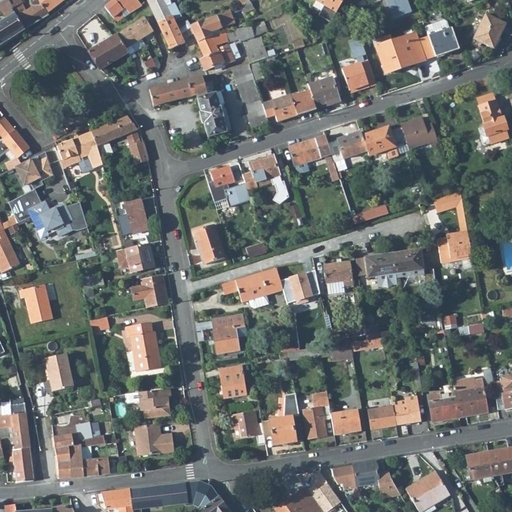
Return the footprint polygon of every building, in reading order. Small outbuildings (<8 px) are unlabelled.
[(0,0),(0,10),(5,19),(0,22),(0,44),(24,28),(15,14),(12,9),(7,0),(0,0)] [(7,0),(12,9),(22,4),(20,0),(7,0)] [(37,0),(39,3),(26,11),(22,4),(12,9),(15,14),(24,28),(25,30),(49,15),(47,14),(65,0),(37,0)] [(113,0),(105,7),(116,21),(118,22),(125,17),(121,12),(125,9),(130,14),(142,6),(142,5),(138,1),(137,0),(113,0)] [(149,0),(148,1),(158,23),(172,16),(167,6),(171,4),(170,2),(170,0),(149,0)] [(315,0),(315,1),(324,6),(321,11),(318,16),(330,23),(336,13),(343,0),(315,0)] [(411,13),(406,0),(385,0),(392,20),(411,13)] [(324,6),(315,1),(312,6),(321,11),(324,6)] [(172,16),(174,21),(180,18),(182,17),(175,2),(171,4),(167,6),(172,16)] [(231,11),(233,18),(254,10),(252,4),(243,7),(231,11)] [(121,12),(125,17),(130,14),(125,9),(121,12)] [(219,29),(235,23),(233,18),(231,11),(197,23),(191,27),(189,27),(194,34),(199,43),(213,37),(211,32),(219,29)] [(485,15),(473,39),(494,49),(506,25),(485,15)] [(158,23),(170,49),(185,43),(180,33),(185,30),(188,28),(186,24),(185,22),(182,24),(177,27),(174,21),(172,16),(158,23)] [(144,17),(116,34),(126,49),(145,37),(153,32),(144,17)] [(444,21),(425,27),(428,37),(449,29),(447,22),(444,21)] [(258,24),(261,35),(268,33),(264,22),(258,24)] [(236,30),(226,32),(229,41),(239,39),(239,41),(261,35),(258,24),(236,30)] [(185,30),(189,37),(194,34),(189,27),(188,28),(185,30)] [(449,29),(428,37),(435,58),(459,50),(452,28),(449,29)] [(180,33),(185,43),(190,41),(189,37),(185,30),(180,33)] [(220,38),(222,44),(229,41),(226,32),(222,34),(223,37),(220,38)] [(126,49),(116,34),(88,51),(100,70),(103,68),(101,64),(126,49)] [(198,43),(205,59),(219,53),(218,50),(224,47),(222,44),(220,38),(223,37),(222,34),(221,34),(213,37),(199,43),(198,43)] [(415,34),(376,47),(385,74),(425,61),(417,40),(415,34)] [(128,53),(129,54),(149,43),(145,37),(126,49),(128,53)] [(417,40),(425,61),(435,58),(428,37),(417,40)] [(358,65),(342,70),(349,92),(368,85),(369,87),(376,85),(368,61),(364,63),(362,57),(366,56),(360,38),(349,42),(355,60),(357,59),(358,65)] [(293,43),(295,49),(305,46),(303,40),(293,43)] [(229,46),(235,61),(241,57),(234,43),(229,46)] [(224,63),(225,65),(235,61),(229,46),(224,47),(218,50),(219,53),(205,59),(201,61),(204,71),(224,63)] [(247,54),(250,64),(268,58),(266,51),(264,48),(247,54)] [(101,64),(103,68),(128,53),(126,49),(101,64)] [(266,51),(268,58),(275,56),(273,49),(266,51)] [(258,63),(251,66),(256,81),(264,79),(258,63)] [(249,64),(232,69),(251,129),(268,123),(267,119),(262,105),(262,104),(249,64)] [(154,107),(196,97),(200,112),(199,113),(202,124),(203,124),(208,138),(226,133),(215,93),(219,92),(218,88),(214,89),(213,84),(218,82),(216,73),(150,90),(154,107)] [(333,78),(308,86),(310,92),(315,108),(326,104),(326,106),(340,102),(333,78)] [(483,86),(480,80),(473,82),(475,89),(483,86)] [(349,92),(350,94),(369,87),(368,85),(349,92)] [(442,92),(443,97),(457,93),(455,88),(442,92)] [(215,93),(226,133),(231,132),(220,92),(219,92),(215,93)] [(291,98),(297,117),(311,112),(310,109),(315,108),(310,92),(291,98)] [(443,97),(442,92),(430,96),(432,102),(444,98),(443,97)] [(476,98),(478,107),(496,101),(493,93),(476,98)] [(290,95),(262,105),(267,119),(275,116),(277,121),(285,118),(285,120),(297,117),(291,98),(290,95)] [(501,118),(496,101),(478,107),(484,124),(482,124),(483,127),(486,137),(488,136),(490,144),(507,139),(505,131),(507,130),(503,118),(501,118)] [(0,120),(0,135),(3,138),(14,130),(4,117),(0,120)] [(127,117),(91,132),(97,146),(126,135),(137,130),(127,117)] [(425,130),(424,126),(421,118),(400,125),(401,129),(408,150),(430,143),(431,147),(438,144),(432,127),(425,130)] [(481,144),(483,146),(490,144),(488,136),(486,137),(483,127),(478,128),(480,136),(479,139),(481,144)] [(389,130),(378,134),(377,131),(362,137),(367,151),(368,156),(386,149),(389,159),(398,156),(397,154),(409,151),(408,150),(401,129),(390,133),(389,130)] [(2,139),(0,140),(0,155),(4,153),(9,149),(16,158),(10,161),(4,164),(8,171),(9,171),(15,167),(21,164),(17,158),(29,148),(14,130),(3,138),(2,139)] [(126,135),(129,146),(141,142),(137,130),(126,135)] [(102,165),(97,146),(91,132),(62,144),(56,146),(63,160),(65,167),(81,161),(80,159),(87,156),(92,169),(102,165)] [(360,132),(327,143),(333,162),(367,151),(362,137),(360,132)] [(325,136),(288,148),(294,167),(295,171),(300,175),(310,172),(307,163),(325,157),(333,182),(339,180),(334,163),(333,162),(327,143),(325,136)] [(134,165),(149,161),(143,141),(141,142),(129,146),(134,165)] [(4,153),(10,161),(16,158),(9,149),(4,153)] [(21,164),(15,167),(24,186),(30,183),(34,190),(35,190),(43,185),(41,182),(54,176),(45,152),(37,156),(39,161),(33,164),(30,159),(21,164)] [(251,173),(243,176),(245,183),(247,190),(257,187),(256,183),(270,179),(272,183),(273,185),(274,185),(277,192),(273,200),(280,204),(289,197),(284,182),(281,183),(273,156),(248,163),(251,173)] [(229,190),(229,189),(227,184),(234,182),(230,167),(210,173),(213,182),(208,183),(214,203),(226,200),(227,199),(225,191),(229,190)] [(256,183),(257,187),(272,183),(270,179),(256,183)] [(245,183),(229,189),(229,190),(225,191),(227,199),(226,200),(229,208),(251,201),(247,190),(245,183)] [(42,204),(35,190),(34,190),(8,203),(13,214),(14,216),(18,224),(31,217),(36,228),(43,224),(47,232),(55,228),(56,231),(59,237),(70,232),(72,226),(76,227),(77,231),(88,228),(80,203),(66,207),(65,205),(56,209),(56,208),(50,211),(45,202),(42,204)] [(455,193),(433,200),(437,213),(456,207),(462,205),(460,191),(455,193)] [(140,200),(124,205),(127,214),(117,217),(122,237),(133,233),(133,235),(148,230),(146,221),(144,221),(140,210),(142,209),(142,208),(144,208),(142,201),(140,202),(140,200)] [(460,233),(467,232),(462,205),(456,207),(460,233)] [(297,206),(289,208),(292,220),(301,218),(297,206)] [(385,206),(352,217),(354,225),(388,214),(385,206)] [(8,219),(9,221),(11,226),(18,224),(14,216),(8,219)] [(1,225),(3,230),(11,226),(9,221),(1,225)] [(43,224),(36,228),(41,239),(56,231),(55,228),(47,232),(43,224)] [(213,225),(194,232),(205,265),(225,259),(213,225)] [(0,268),(2,273),(19,265),(3,230),(0,231),(0,268)] [(450,235),(450,238),(447,238),(437,240),(441,264),(451,262),(451,259),(471,256),(467,232),(460,233),(450,235)] [(127,241),(126,238),(123,239),(126,249),(134,247),(132,240),(127,241)] [(134,247),(126,249),(116,251),(120,268),(129,266),(131,272),(154,267),(148,244),(134,247)] [(266,253),(264,244),(247,250),(250,258),(266,253)] [(423,270),(433,268),(431,253),(421,254),(420,250),(393,254),(396,279),(424,274),(423,270)] [(365,259),(367,274),(368,278),(377,277),(378,287),(382,286),(388,288),(393,285),(397,284),(396,279),(393,254),(365,258),(365,259)] [(367,274),(365,259),(355,261),(358,275),(367,274)] [(354,287),(350,262),(341,263),(336,264),(324,265),(326,284),(327,284),(344,281),(344,288),(354,287)] [(276,269),(283,291),(301,285),(294,263),(276,269)] [(276,269),(221,285),(224,296),(238,292),(242,303),(249,301),(251,307),(254,309),(269,305),(266,296),(283,291),(276,269)] [(101,276),(84,279),(81,280),(83,290),(91,288),(104,286),(101,276)] [(162,276),(141,280),(142,286),(131,288),(134,301),(144,299),(146,308),(168,303),(162,276)] [(327,284),(328,295),(345,293),(344,288),(344,281),(327,284)] [(44,285),(20,290),(21,299),(25,298),(31,324),(52,319),(44,285)] [(83,290),(87,307),(93,306),(91,298),(93,298),(91,288),(83,290)] [(349,294),(350,303),(359,302),(358,293),(349,294)] [(511,314),(511,307),(502,309),(503,316),(511,314)] [(245,327),(243,315),(212,320),(213,330),(212,330),(216,355),(239,351),(235,328),(245,327)] [(91,321),(94,333),(110,329),(107,317),(91,321)] [(130,336),(136,373),(161,368),(154,332),(152,332),(150,323),(124,327),(126,337),(130,336)] [(374,340),(379,339),(377,324),(367,326),(369,340),(374,340)] [(483,324),(464,327),(465,332),(484,330),(483,324)] [(367,326),(353,328),(355,342),(369,340),(367,326)] [(328,334),(330,346),(334,346),(349,343),(348,335),(338,336),(338,332),(328,334)] [(369,340),(355,342),(350,343),(352,352),(375,348),(374,340),(369,340)] [(321,358),(331,356),(332,362),(353,359),(352,352),(350,343),(349,343),(334,346),(330,346),(319,348),(321,357),(321,358)] [(296,351),(297,360),(321,357),(319,348),(296,351)] [(289,358),(290,361),(297,360),(296,351),(288,352),(289,358)] [(66,354),(45,359),(52,392),(73,387),(66,354)] [(422,391),(417,363),(410,364),(415,393),(422,391)] [(220,377),(224,400),(246,396),(241,366),(220,369),(221,377),(220,377)] [(505,409),(511,408),(511,376),(502,378),(502,382),(504,389),(494,390),(497,410),(505,409)] [(455,398),(458,418),(488,412),(482,379),(474,381),(474,378),(452,381),(455,398)] [(493,383),(494,390),(504,389),(502,382),(493,383)] [(170,397),(169,389),(138,393),(139,401),(141,411),(143,411),(144,418),(170,415),(167,398),(170,397)] [(307,440),(326,437),(323,419),(331,418),(330,415),(326,392),(312,394),(314,408),(302,410),(307,440)] [(138,393),(126,394),(127,402),(139,401),(138,393)] [(449,398),(440,400),(439,396),(439,393),(428,395),(433,422),(458,418),(455,398),(449,398)] [(271,420),(275,445),(303,440),(300,423),(293,424),(291,417),(299,415),(295,394),(285,395),(284,418),(271,420)] [(392,403),(393,407),(396,426),(420,422),(416,397),(405,399),(406,401),(392,403)] [(30,448),(25,403),(24,398),(9,400),(10,402),(10,415),(12,428),(7,429),(9,447),(11,453),(14,452),(13,450),(30,448)] [(370,404),(371,410),(393,407),(392,403),(392,401),(370,404)] [(10,402),(1,403),(2,415),(10,415),(10,402)] [(255,412),(231,416),(232,425),(233,425),(239,424),(241,438),(241,439),(256,436),(258,446),(259,446),(259,447),(266,446),(265,445),(266,445),(262,423),(257,424),(256,418),(261,418),(259,406),(254,407),(255,412)] [(393,407),(371,410),(367,411),(369,430),(396,426),(393,407)] [(330,415),(331,418),(334,436),(360,432),(357,411),(330,415)] [(0,429),(7,429),(12,428),(10,415),(2,415),(0,415),(0,429)] [(57,463),(58,479),(71,478),(68,446),(78,445),(78,441),(92,438),(90,424),(89,422),(76,425),(77,433),(53,437),(57,463)] [(90,424),(92,438),(100,436),(97,423),(90,424)] [(159,436),(158,424),(134,427),(137,456),(173,452),(171,434),(159,436)] [(0,458),(4,458),(2,448),(9,447),(7,429),(0,429),(0,458)] [(82,457),(81,449),(86,448),(107,444),(105,435),(100,436),(92,438),(78,441),(78,445),(68,446),(71,478),(84,478),(82,461),(82,457)] [(17,483),(34,481),(30,448),(13,450),(14,452),(14,454),(11,454),(11,457),(14,457),(15,460),(17,483)] [(511,472),(511,448),(488,453),(492,476),(502,474),(511,472)] [(483,478),(492,476),(488,453),(466,456),(470,480),(483,478)] [(109,458),(97,459),(82,461),(84,478),(111,474),(109,458)] [(376,468),(375,461),(332,468),(334,481),(336,484),(342,483),(343,489),(379,483),(377,474),(376,468)] [(389,471),(377,474),(379,483),(381,498),(400,495),(391,481),(389,471)] [(434,505),(450,496),(435,471),(405,489),(418,511),(431,511),(436,509),(434,505)] [(494,480),(498,486),(504,485),(502,474),(492,476),(494,480)] [(196,502),(202,509),(218,497),(211,487),(199,482),(184,483),(186,503),(196,502)] [(186,503),(184,483),(130,490),(132,509),(132,511),(140,511),(140,508),(186,503)] [(307,490),(322,511),(326,511),(341,502),(327,483),(318,490),(314,485),(307,490)] [(322,511),(307,490),(304,486),(277,506),(281,511),(322,511)] [(132,511),(132,509),(130,490),(101,493),(105,509),(119,507),(119,511),(132,511)] [(229,511),(218,497),(202,509),(199,511),(229,511)]
